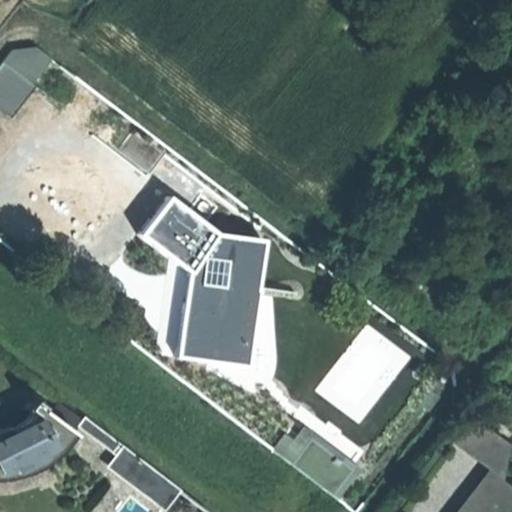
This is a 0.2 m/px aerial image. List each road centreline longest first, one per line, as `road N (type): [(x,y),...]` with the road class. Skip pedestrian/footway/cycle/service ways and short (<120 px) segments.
road 1 (track): [(471,374),(27,32),(15,33)]
road 2 (track): [(364,511),(471,374)]
